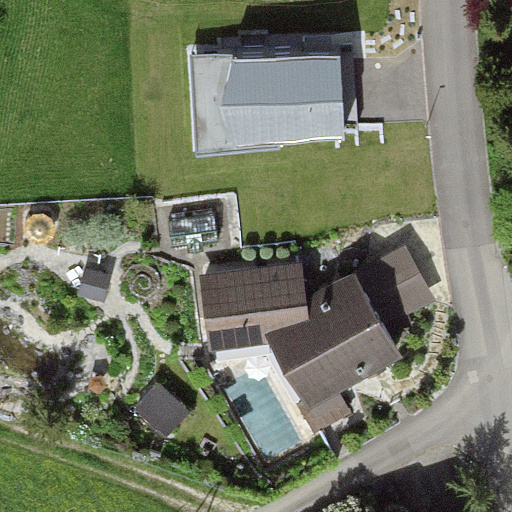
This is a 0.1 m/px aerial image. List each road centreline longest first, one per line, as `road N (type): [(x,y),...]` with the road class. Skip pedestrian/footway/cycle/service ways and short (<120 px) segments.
road 1 (residential): [(494,364),(461,154),(451,0)]
road 2 (residential): [(494,364),(430,423),(277,511)]
